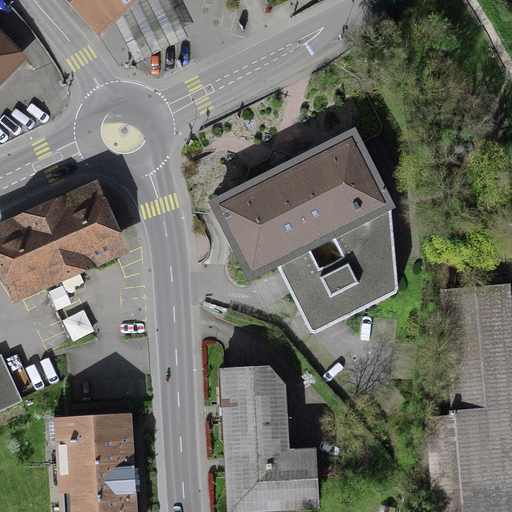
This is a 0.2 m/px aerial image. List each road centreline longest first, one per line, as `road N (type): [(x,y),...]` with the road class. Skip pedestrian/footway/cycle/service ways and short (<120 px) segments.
road 1 (primary): [(144,160),(168,248),(184,511)]
road 2 (residential): [(367,0),(156,114)]
road 3 (tertiary): [(106,98),(36,0)]
